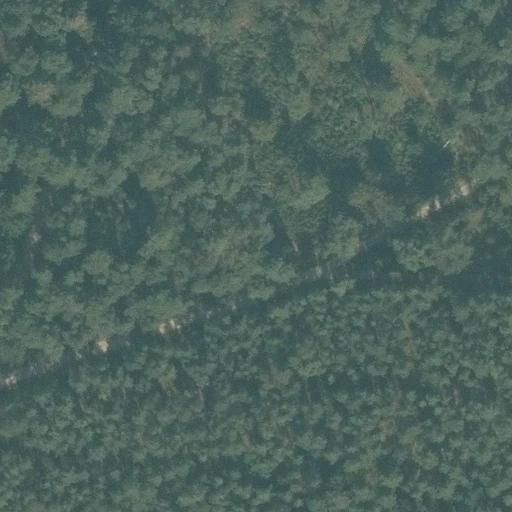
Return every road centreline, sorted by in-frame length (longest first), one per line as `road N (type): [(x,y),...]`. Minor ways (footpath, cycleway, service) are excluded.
road 1 (track): [(0,381),(318,273),(511,172)]
road 2 (track): [(122,0),(0,330)]
road 3 (track): [(318,273),(511,281)]
